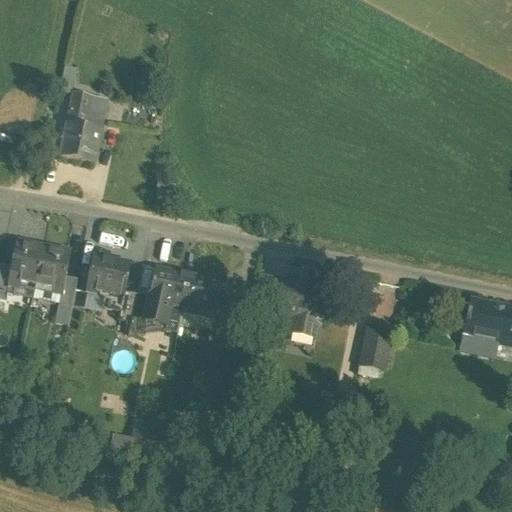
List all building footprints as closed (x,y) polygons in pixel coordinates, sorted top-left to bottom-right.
[(76,72),(65,70),(59,95),(71,97),(71,96),(76,72)] [(106,102),(71,96),(71,97),(65,127),(100,134),(106,102)] [(100,134),(65,127),(59,160),(95,167),(101,134),(100,134)] [(175,190),(157,186),(155,201),(172,205),(175,190)] [(44,251),(17,246),(11,273),(9,286),(10,287),(15,288),(36,292),(44,251)] [(71,257),(44,251),(36,292),(61,298),(62,298),(65,284),(71,257)] [(130,269),(92,262),(85,298),(104,302),(122,306),(124,299),(130,269)] [(11,273),(0,271),(0,306),(6,307),(7,299),(10,287),(9,286),(11,273)] [(189,282),(156,275),(150,303),(149,311),(170,315),(182,317),(189,282)] [(284,286),(259,281),(254,307),(277,311),(282,289),(283,289),(284,286)] [(222,289),(189,282),(182,317),(213,324),(214,324),(220,297),(222,289)] [(77,287),(65,284),(62,298),(61,298),(59,311),(72,313),(77,287)] [(283,289),(282,289),(277,311),(275,319),(291,322),(288,338),(315,344),(318,328),(320,328),(327,294),(311,291),(311,294),(283,289)] [(233,299),(220,297),(214,324),(213,324),(210,336),(209,344),(223,347),(233,299)] [(122,306),(120,319),(119,319),(117,327),(131,330),(136,301),(124,299),(122,306)] [(150,303),(136,301),(131,330),(129,338),(143,342),(147,324),(150,311),(149,311),(150,303)] [(122,306),(104,302),(102,315),(119,319),(120,319),(122,306)] [(511,313),(471,305),(464,338),(498,345),(511,347),(511,313)] [(170,315),(150,311),(147,324),(167,328),(170,315)] [(182,317),(170,315),(167,328),(179,331),(180,330),(182,317)] [(213,324),(182,317),(180,330),(210,336),(213,324)] [(390,339),(367,334),(360,369),(383,373),(390,339)] [(498,345),(464,338),(462,346),(496,354),(498,345)] [(155,451),(120,444),(118,454),(153,461),(155,451)]
